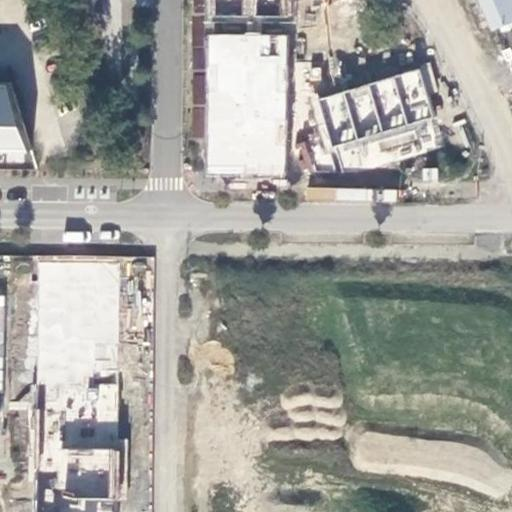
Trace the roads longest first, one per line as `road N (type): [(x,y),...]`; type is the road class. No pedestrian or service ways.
road 1 (tertiary): [(167,217),(511,225)]
road 2 (residential): [(164,511),(167,217)]
road 3 (residential): [(167,217),(170,0)]
road 4 (residential): [(427,0),(511,172)]
road 5 (tertiary): [(0,217),(167,217)]
